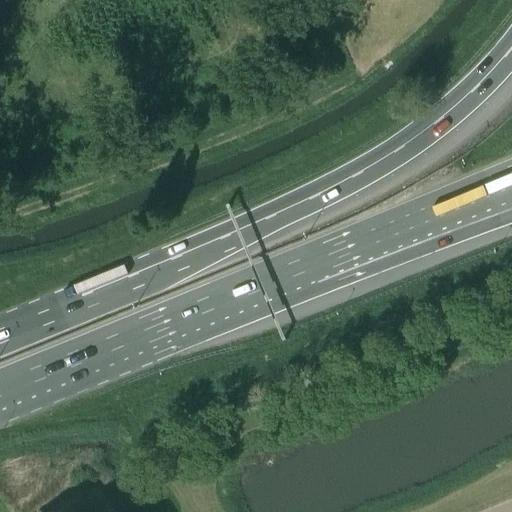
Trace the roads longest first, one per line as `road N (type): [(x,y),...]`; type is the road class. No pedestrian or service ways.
road 1 (trunk): [(511,53),(442,123),(330,194),(0,336)]
road 2 (trunk): [(0,389),(511,181)]
